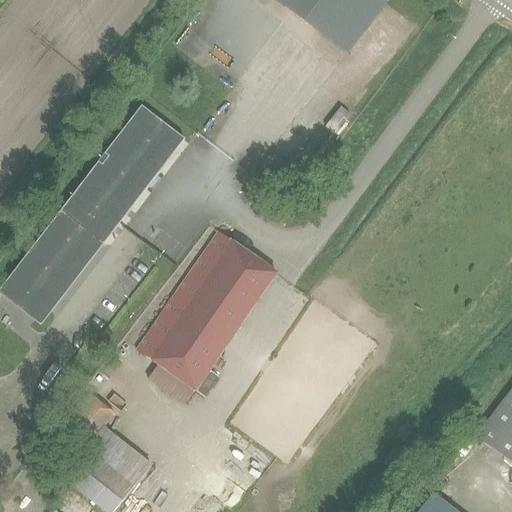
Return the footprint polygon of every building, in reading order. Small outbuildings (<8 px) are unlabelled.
[(267,0),(341,57),(381,6),(373,0),(267,0)] [(103,246),(184,141),(140,108),(60,213),(103,246)] [(341,133),(351,114),(341,108),(330,127),(341,133)] [(0,297),(40,328),(103,246),(60,213),(0,290),(0,297)] [(208,372),(232,337),(274,276),(215,235),(134,353),(193,394),(208,372)] [(208,372),(193,394),(198,397),(203,401),(218,379),(211,374),(208,372)] [(511,391),(476,439),(511,466),(511,391)] [(88,450),(105,428),(114,416),(93,399),(66,434),(88,450)] [(105,428),(88,450),(64,482),(103,511),(118,511),(154,466),(105,428)] [(452,511),(432,496),(418,511),(452,511)]
